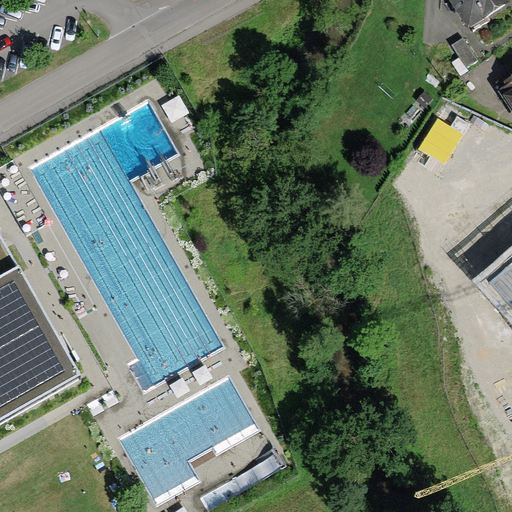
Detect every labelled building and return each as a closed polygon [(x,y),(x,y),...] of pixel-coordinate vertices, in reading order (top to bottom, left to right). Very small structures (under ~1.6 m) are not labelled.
[(501,15),(492,0),(450,0),(447,2),(466,35),(501,15)] [(464,70),(474,65),(464,45),(454,51),(464,70)] [(511,87),(503,93),(511,107),(511,87)] [(0,420),(76,379),(0,243),(0,420)] [(511,249),(474,280),(511,327),(511,249)]
